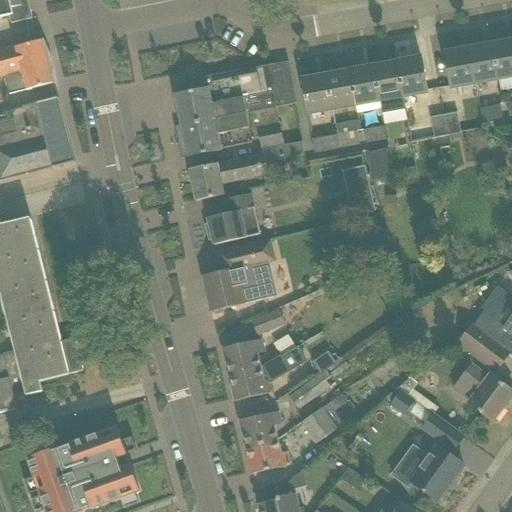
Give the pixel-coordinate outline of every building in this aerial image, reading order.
[(0,0),(0,18),(10,16),(12,24),(30,20),(33,19),(28,0),(0,0)] [(0,77),(5,77),(10,95),(27,90),(27,91),(36,89),(46,86),(55,84),(44,41),(38,42),(35,43),(25,46),(17,48),(16,46),(0,50),(0,77)] [(511,41),(493,45),(499,78),(511,75),(511,41)] [(493,45),(469,50),(476,83),(499,78),(493,45)] [(469,50),(445,54),(451,87),(476,83),(469,50)] [(422,58),(397,63),(403,96),(428,91),(422,58)] [(175,95),(182,126),(276,108),(297,104),(289,62),(191,81),(193,92),(182,94),(175,95)] [(397,63),(374,67),(380,100),(383,115),(406,110),(403,96),(397,63)] [(374,67),(350,72),(356,104),(355,105),(357,113),(381,109),(379,100),(380,100),(374,67)] [(350,72),(327,76),(333,109),(355,105),(356,104),(350,72)] [(327,76),(303,80),(309,113),(333,109),(327,76)] [(181,88),(182,94),(193,92),(191,81),(185,82),(181,88)] [(0,182),(76,163),(59,98),(23,108),(23,109),(12,112),(13,115),(0,118),(0,182)] [(500,106),(480,110),(483,123),(503,119),(500,106)] [(182,126),(188,158),(252,145),(251,140),(259,138),(261,151),(283,146),(276,108),(182,126)] [(457,114),(444,117),(448,136),(461,134),(457,114)] [(444,117),(431,119),(432,129),(434,139),(448,136),(444,117)] [(359,121),(336,125),(338,136),(340,150),(359,146),(357,133),(361,132),(359,121)] [(364,131),(366,144),(387,140),(385,127),(364,131)] [(338,136),(312,141),(314,154),(340,150),(338,136)] [(388,147),(365,152),(372,180),(395,175),(388,147)] [(190,175),(190,178),(190,181),(191,183),(192,186),(194,188),(197,202),(224,196),(222,184),(269,175),(266,163),(264,155),(262,155),(190,170),(191,173),(190,175)] [(213,241),(215,246),(261,235),(251,195),(227,200),(231,214),(208,219),(210,225),(206,225),(209,242),(213,241)] [(0,292),(15,353),(26,394),(26,397),(43,392),(41,383),(70,376),(70,375),(84,371),(76,339),(62,343),(30,219),(1,226),(0,221),(0,292)] [(228,271),(203,277),(211,313),(231,308),(275,298),(271,280),(267,265),(276,263),(271,242),(224,253),(228,271)] [(392,261),(377,268),(388,291),(403,284),(392,261)] [(483,312),(474,324),(505,347),(504,349),(511,354),(511,353),(511,294),(510,296),(493,319),(483,312)] [(252,323),(257,335),(284,324),(279,312),(252,323)] [(474,324),(458,344),(496,373),(511,354),(504,349),(505,347),(474,324)] [(261,340),(224,349),(230,375),(260,368),(257,355),(264,353),(261,340)] [(328,352),(313,362),(320,373),(321,375),(327,371),(336,364),(335,363),(328,352)] [(0,417),(18,413),(14,397),(26,394),(15,353),(0,356),(0,417)] [(260,368),(230,375),(236,402),(274,393),(271,384),(290,372),(281,356),(260,368)] [(336,364),(327,371),(330,376),(332,379),(349,368),(346,365),(343,359),(336,364)] [(473,364),(462,379),(478,391),(469,402),(468,403),(477,410),(493,422),(511,397),(511,391),(490,375),(489,376),(473,364)] [(396,389),(433,416),(438,409),(413,391),(418,384),(410,378),(396,389)] [(422,429),(454,452),(464,437),(433,416),(396,389),(383,400),(405,416),(407,413),(425,426),(422,429)] [(336,399),(342,407),(348,403),(342,395),(336,399)] [(323,408),(300,424),(315,446),(338,430),(323,408)] [(278,413),(241,422),(247,448),(277,441),(273,427),(281,425),(278,413)] [(60,447),(27,459),(46,511),(82,511),(82,510),(92,507),(93,509),(140,492),(130,463),(120,467),(117,459),(127,455),(117,427),(70,444),(70,446),(60,449),(60,447)] [(277,441),(247,448),(253,475),(290,466),(287,453),(280,454),(277,441)] [(437,446),(410,483),(437,502),(463,465),(437,446)] [(349,468),(340,480),(342,481),(358,492),(366,481),(366,480),(349,468)] [(290,483),(291,490),(307,487),(304,470),(290,483)] [(278,501),(259,505),(260,511),(304,511),(304,508),(300,509),(297,494),(278,499),(278,501)]
